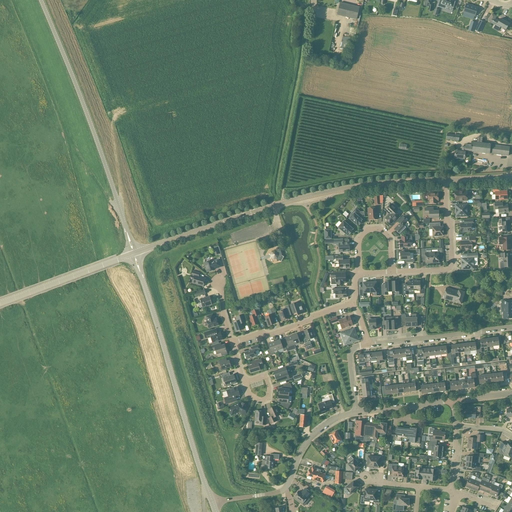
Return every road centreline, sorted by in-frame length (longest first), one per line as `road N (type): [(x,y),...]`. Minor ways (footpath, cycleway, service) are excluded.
road 1 (tertiary): [(133,253),(313,194),(444,179)]
road 2 (unclassified): [(133,253),(40,0)]
road 3 (tertiary): [(211,502),(133,253)]
road 4 (residential): [(211,502),(283,490),(307,441),(344,415)]
road 5 (residential): [(390,273),(453,272),(444,179)]
road 6 (residential): [(511,327),(367,344)]
road 7 (tertiary): [(0,303),(133,253)]
road 8 (residential): [(352,303),(231,340)]
